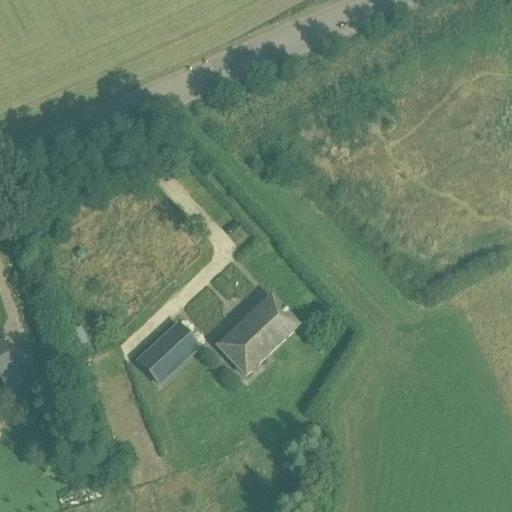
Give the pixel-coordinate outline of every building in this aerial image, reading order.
[(216,347),(244,378),(294,332),(265,301),(216,347)] [(73,332),(80,348),(94,342),(87,326),(73,332)] [(196,349),(177,329),(141,363),(159,383),(196,349)] [(0,375),(10,371),(12,369),(1,343),(0,343),(0,375)] [(10,371),(2,374),(7,387),(18,382),(12,369),(10,371)]
